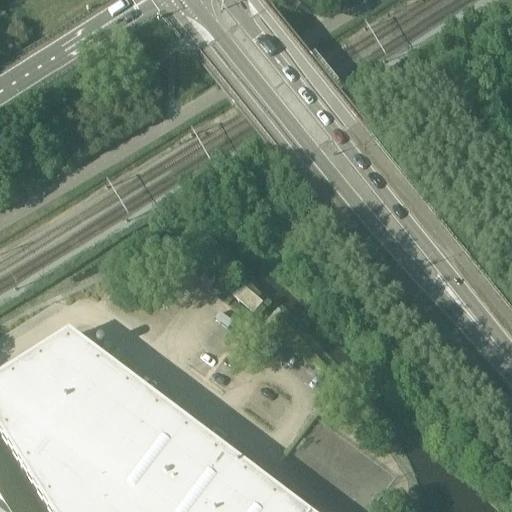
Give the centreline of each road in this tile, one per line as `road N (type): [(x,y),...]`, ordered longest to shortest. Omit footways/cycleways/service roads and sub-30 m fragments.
road 1 (tertiary): [(201,0),(219,37),(312,151),(469,317)]
road 2 (tertiary): [(469,317),(337,135),(221,0)]
road 3 (motorway): [(0,98),(160,0)]
